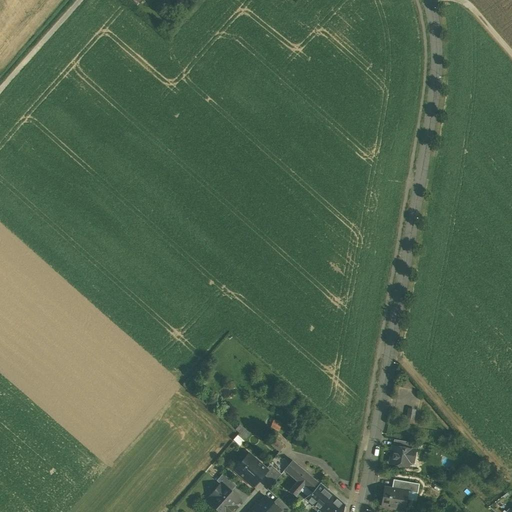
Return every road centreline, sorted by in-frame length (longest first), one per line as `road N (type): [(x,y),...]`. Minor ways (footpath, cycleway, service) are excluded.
road 1 (tertiary): [(359,511),(432,109),(426,0)]
road 2 (track): [(0,91),(80,0)]
